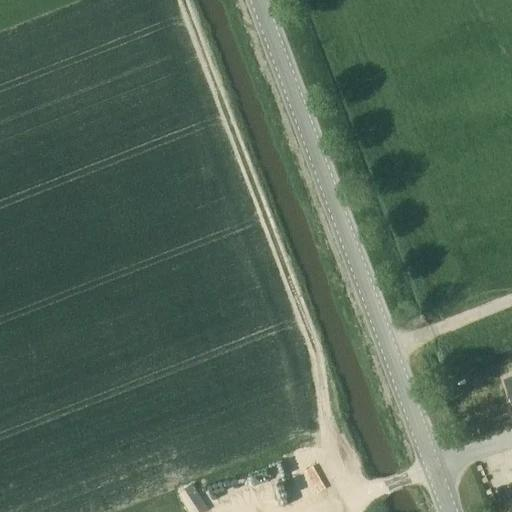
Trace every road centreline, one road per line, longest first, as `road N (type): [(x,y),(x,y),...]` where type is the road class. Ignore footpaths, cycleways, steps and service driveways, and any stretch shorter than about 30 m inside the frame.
road 1 (tertiary): [(451,511),(258,0)]
road 2 (track): [(369,496),(350,488),(167,0)]
road 3 (track): [(391,351),(511,302)]
